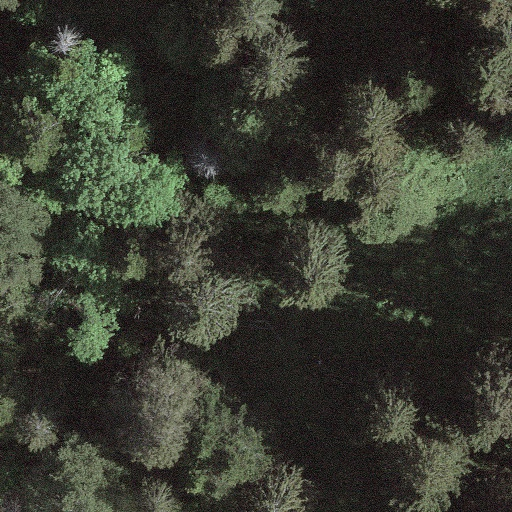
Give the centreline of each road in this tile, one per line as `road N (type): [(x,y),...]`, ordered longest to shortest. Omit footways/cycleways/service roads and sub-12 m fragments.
road 1 (track): [(349,511),(235,146),(200,68),(154,0)]
road 2 (track): [(312,393),(262,326),(74,0)]
